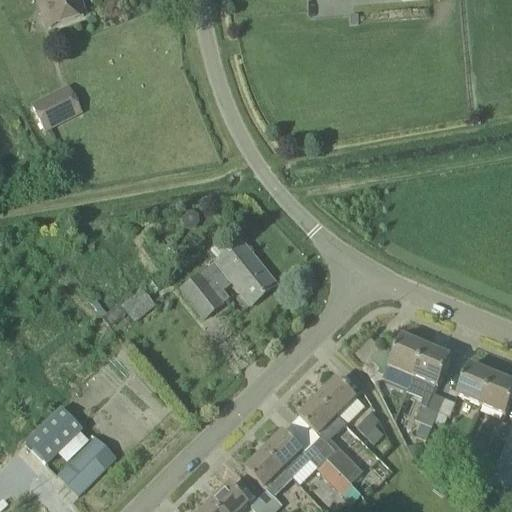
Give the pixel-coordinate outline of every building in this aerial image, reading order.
[(37,0),(48,30),(83,19),(77,2),(78,2),(77,0),(37,0)] [(30,111),(44,136),(80,116),(66,91),(30,111)] [(240,246),(180,294),(205,324),(220,311),(219,309),(228,302),(222,295),(232,287),(250,310),(275,289),(240,246)] [(140,293),(119,309),(124,316),(132,326),(152,310),(140,293)] [(95,304),(90,308),(100,321),(105,317),(95,304)] [(362,369),(361,370),(372,382),(380,374),(382,375),(381,378),(410,390),(413,381),(426,350),(402,340),(393,362),(382,351),(377,355),(376,354),(374,356),(372,355),(378,350),(371,342),(353,359),(362,369)] [(416,424),(432,430),(438,416),(444,401),(435,398),(451,360),(426,350),(413,381),(407,396),(423,402),(422,408),(416,424)] [(469,368),(457,398),(481,408),(494,378),(469,368)] [(511,404),(511,385),(494,378),(481,408),(506,419),(511,404)] [(338,382),(319,401),(346,429),(365,410),(338,382)] [(346,429),(319,401),(299,420),(318,439),(322,444),(314,452),(329,465),(339,475),(351,463),(332,443),(346,429)] [(444,401),(438,416),(450,420),(456,406),(444,401)] [(59,412),(24,447),(46,469),(81,435),(59,412)] [(372,417),(358,430),(366,439),(374,448),(384,439),(376,430),(380,426),(372,417)] [(495,440),(507,445),(511,432),(511,430),(501,426),(495,440)] [(511,432),(507,445),(507,446),(496,473),(511,479),(511,432)] [(329,465),(314,452),(308,459),(303,454),(284,435),(265,454),(292,482),(300,489),(317,473),(342,499),(352,489),(351,487),(339,475),(329,465)] [(114,463),(94,443),(56,480),(77,501),(114,463)] [(424,447),(407,447),(416,462),(424,447)] [(264,492),(266,494),(273,501),(292,482),(265,454),(246,473),(264,492)] [(488,463),(474,466),(477,483),(491,480),(488,463)] [(211,506),(216,511),(243,511),(249,506),(231,487),(211,506)] [(352,489),(342,499),(351,508),(361,498),(352,489)] [(279,511),(282,509),(273,501),(266,494),(258,503),(260,504),(268,511),(279,511)]
